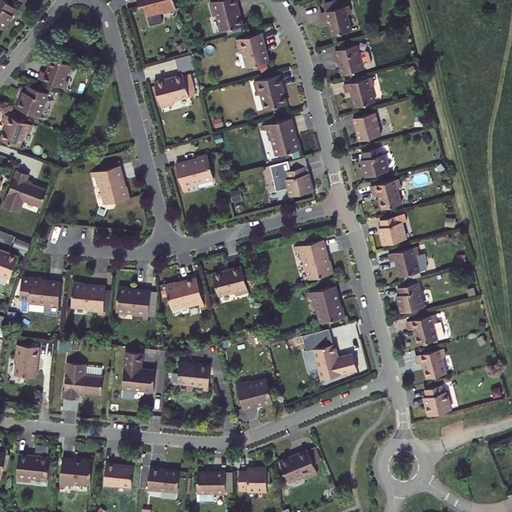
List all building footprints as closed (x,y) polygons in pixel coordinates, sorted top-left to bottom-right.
[(16,7),(7,0),(0,0),(0,25),(2,27),(9,20),(8,19),(13,14),(11,12),(16,7)] [(141,0),(143,4),(147,3),(150,15),(152,14),(155,16),(159,15),(160,12),(179,7),(176,0),(141,0)] [(241,10),(238,0),(222,0),(212,3),(216,16),(219,16),(223,31),(245,25),(243,16),(241,17),(239,11),(241,10)] [(327,10),(341,6),(339,0),(333,0),(325,2),(327,10)] [(348,12),(352,11),(350,3),(341,6),(327,10),(323,11),(325,19),(329,18),(333,34),(353,29),(348,12)] [(249,68),(271,62),(268,52),(266,53),(265,47),(267,46),(263,33),(238,40),(242,53),(244,52),(249,68)] [(360,51),(358,43),(337,49),(343,73),(344,73),(352,71),(364,68),(364,65),(370,64),(372,61),(369,50),(367,49),(360,51)] [(180,70),(195,66),(191,52),(176,56),(180,70)] [(43,70),(40,77),(67,88),(70,80),(67,79),(73,62),(54,55),(47,71),(43,70)] [(172,80),(171,77),(158,81),(165,107),(178,103),(177,100),(193,96),(193,94),(191,87),(198,86),(194,73),(188,75),(187,73),(177,76),(178,78),(172,80)] [(284,87),(281,75),(256,82),(259,94),(262,93),(266,109),(289,103),(286,93),(284,94),(282,88),(284,87)] [(375,85),(373,77),(346,84),(348,92),(352,91),(357,107),(377,102),(372,86),(375,85)] [(49,91),(30,84),(27,91),(26,91),(23,97),(22,96),(19,106),(41,114),(49,91)] [(193,94),(200,92),(198,86),(191,87),(193,94)] [(34,122),(7,112),(4,120),(9,122),(3,137),(23,144),(28,129),(31,130),(34,122)] [(383,135),(377,113),(355,118),(361,141),(383,135)] [(303,149),(301,139),(298,140),(296,140),(294,134),(297,134),(293,118),(267,125),(268,130),(271,140),(274,139),(279,155),(303,149)] [(382,155),(380,148),(363,152),(366,160),(363,160),(367,177),(389,171),(385,154),(382,155)] [(181,162),(188,189),(193,188),(204,185),(203,182),(217,178),(210,153),(203,155),(203,156),(204,158),(197,160),(197,158),(181,162)] [(307,174),(309,173),(305,155),(289,160),(292,170),(305,166),(307,174)] [(309,173),(307,174),(305,166),(292,170),(289,160),(270,165),(277,191),(289,188),(292,196),(314,190),(309,173)] [(8,164),(5,172),(10,174),(13,166),(8,164)] [(130,185),(128,185),(125,186),(124,180),(127,179),(123,164),(97,170),(98,175),(101,186),(103,185),(108,202),(133,196),(130,185)] [(20,169),(7,205),(23,211),(27,199),(44,205),(50,188),(30,180),(32,173),(20,169)] [(400,187),(403,187),(400,178),(374,186),(376,194),(380,193),(384,208),(404,203),(400,187)] [(409,220),(407,213),(382,219),(384,227),(381,227),(386,245),(408,238),(404,222),(409,220)] [(327,237),(330,250),(340,248),(337,234),(327,237)] [(336,272),(333,260),(330,261),(328,261),(326,255),(329,254),(325,239),(299,246),(301,252),(303,261),(307,261),(311,279),(336,272)] [(419,246),(391,254),(393,262),(398,260),(403,276),(423,271),(430,269),(428,262),(429,260),(427,253),(421,254),(419,246)] [(21,256),(11,252),(10,254),(4,252),(5,250),(0,248),(0,272),(13,278),(21,256)] [(227,272),(227,270),(216,272),(222,294),(238,290),(239,293),(251,290),(245,265),(232,268),(233,270),(227,272)] [(43,281),(43,279),(44,276),(34,275),(34,276),(24,275),(22,296),(31,297),(31,301),(48,303),(47,306),(56,307),(61,307),(63,281),(50,280),(50,282),(43,281)] [(185,283),(181,284),(180,282),(179,279),(169,282),(175,307),(190,303),(191,307),(202,304),(207,303),(200,277),(184,281),(185,283)] [(86,286),(86,283),(86,281),(76,280),(73,305),(90,307),(90,311),(99,312),(105,312),(107,285),(92,284),(92,287),(86,286)] [(404,313),(426,307),(420,283),(400,288),(402,295),(400,296),(404,313)] [(153,290),(139,289),(139,291),(133,290),(133,288),(134,285),(123,284),(121,310),(137,312),(137,315),(145,316),(150,316),(153,290)] [(337,285),(312,292),(313,296),(316,308),(319,307),(323,322),(347,315),(345,306),(343,307),(340,307),(339,301),(341,301),(337,285)] [(439,322),(436,314),(409,321),(412,330),(416,328),(421,344),(440,339),(436,323),(439,322)] [(39,358),(40,344),(17,342),(16,356),(18,356),(16,373),(36,375),(37,357),(39,358)] [(339,353),(336,343),(315,349),(323,379),(359,369),(354,353),(340,357),(338,358),(337,354),(339,353)] [(444,357),(448,356),(445,348),(418,355),(420,363),(425,362),(429,378),(448,372),(444,357)] [(144,351),(127,349),(123,387),(144,388),(146,391),(150,391),(152,389),(155,390),(157,368),(145,367),(145,369),(142,369),(142,366),(144,351)] [(82,389),(88,390),(104,391),(106,373),(104,373),(105,365),(89,364),(90,361),(70,359),(67,395),(81,396),(81,392),(82,389)] [(180,362),(178,382),(195,384),(195,390),(204,391),(204,388),(204,387),(209,388),(212,364),(198,362),(197,364),(189,363),(187,360),(184,360),(182,362),(180,362)] [(257,401),(263,400),(263,403),(264,405),(274,402),(268,377),(252,382),(251,378),(243,380),(238,382),(245,408),(258,404),(257,401)] [(448,391),(446,391),(444,384),(426,389),(428,397),(426,397),(430,414),(452,408),(448,391)] [(309,448),(315,463),(322,460),(316,446),(309,448)] [(292,458),(291,455),(281,459),(290,481),(306,475),(307,478),(319,473),(315,463),(309,448),(296,453),(297,456),(292,458)] [(50,456),(40,455),(40,457),(33,457),(33,454),(20,453),(18,479),(32,481),(33,478),(48,479),(50,456)] [(60,484),(65,484),(74,485),(74,481),(91,483),(93,458),(83,457),(83,459),(83,462),(76,462),(77,459),(63,457),(60,484)] [(132,486),(134,466),(117,465),(117,463),(106,463),(104,486),(115,487),(115,485),(132,486)] [(164,468),(164,466),(151,465),(149,489),(162,490),(162,488),(179,490),(180,469),(164,468)] [(267,490),(267,467),(256,467),(256,468),(250,468),(250,470),(242,470),(242,491),(267,490)] [(215,469),(215,470),(198,471),(198,501),(203,501),(203,499),(215,499),(215,492),(226,492),(226,469),(215,469)]
